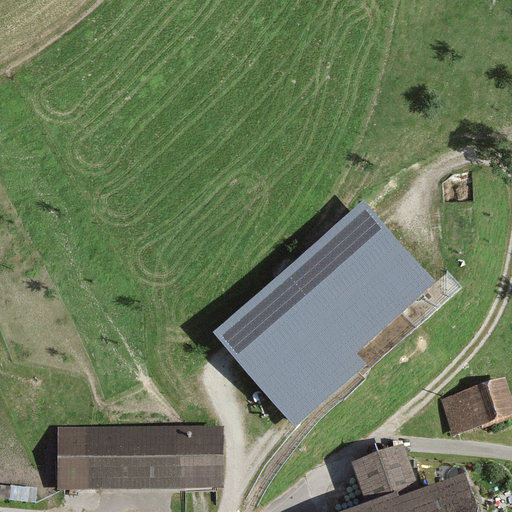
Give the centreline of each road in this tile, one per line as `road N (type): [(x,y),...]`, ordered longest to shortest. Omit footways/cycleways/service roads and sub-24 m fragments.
road 1 (track): [(511,263),(497,310),(461,362),(361,451)]
road 2 (track): [(392,212),(460,159),(496,158),(511,168)]
